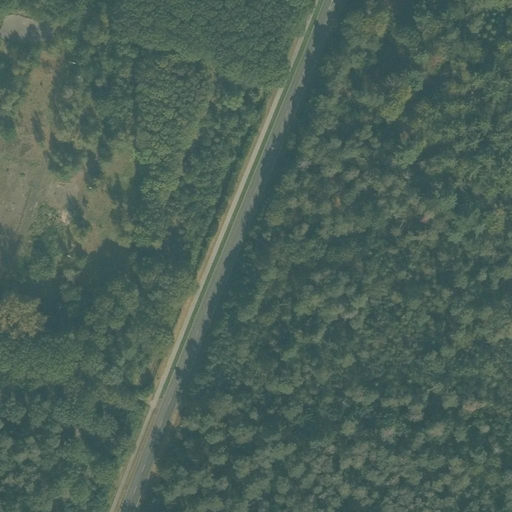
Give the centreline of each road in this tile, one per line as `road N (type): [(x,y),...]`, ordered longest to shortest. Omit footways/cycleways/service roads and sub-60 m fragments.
road 1 (primary): [(127,511),(331,0)]
road 2 (track): [(167,405),(511,469)]
